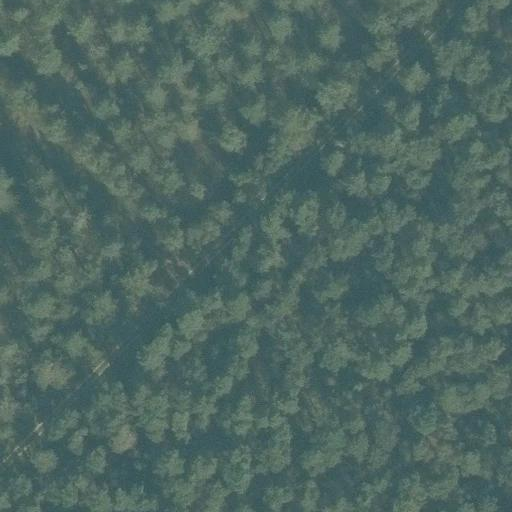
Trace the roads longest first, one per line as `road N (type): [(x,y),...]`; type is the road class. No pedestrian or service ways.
road 1 (track): [(0,475),(457,0)]
road 2 (track): [(0,115),(182,281)]
